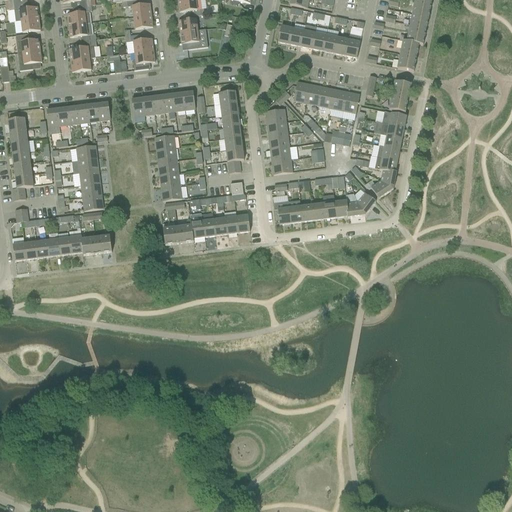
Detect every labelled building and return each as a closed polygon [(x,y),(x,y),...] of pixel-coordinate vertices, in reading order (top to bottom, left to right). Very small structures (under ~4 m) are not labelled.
[(202,11),(200,0),(195,0),(196,0),(178,2),(179,14),(189,13),(190,19),(205,17),(205,10),(202,11)] [(307,10),(309,0),(308,0),(290,0),(289,7),(307,10)] [(428,19),(432,0),(415,0),(412,16),(428,19)] [(150,6),(140,7),(132,8),(133,20),(151,17),(150,6)] [(91,25),(89,14),(92,13),(91,7),(86,8),(86,14),(67,16),(68,28),(91,25)] [(39,20),(37,9),(19,11),(14,12),(16,23),(21,23),(39,20)] [(412,16),(407,43),(406,44),(419,46),(423,47),(428,19),(412,16)] [(153,29),(151,17),(133,20),(135,31),(153,29)] [(40,32),(39,20),(21,23),(22,34),(40,32)] [(196,21),(188,22),(178,23),(180,35),(197,32),(196,21)] [(91,25),(68,28),(70,40),(80,38),(80,44),(90,43),(96,42),(95,36),(93,36),(91,25)] [(312,51),(315,35),(316,29),(305,27),(304,33),(300,49),(312,51)] [(289,46),(292,30),(281,28),(278,44),(289,46)] [(300,49),(304,33),(292,30),(289,46),(300,49)] [(197,32),(180,35),(181,46),(186,46),(187,52),(208,49),(205,31),(197,32)] [(323,53),(326,37),(315,35),(312,51),(323,53)] [(15,38),(17,56),(40,53),(39,41),(29,42),(28,36),(15,38)] [(357,60),(360,44),(361,38),(350,36),(349,42),(346,58),(357,60)] [(334,56),(338,39),(326,37),(323,53),(334,56)] [(346,58),(349,42),(338,39),(334,56),(346,58)] [(152,41),(133,43),(134,55),(153,52),(152,41)] [(94,48),(96,48),(96,42),(90,43),(80,44),(81,50),(69,51),(70,63),(92,60),(95,60),(94,48)] [(413,74),(419,46),(406,44),(407,43),(403,42),(397,71),(413,74)] [(155,64),(153,52),(134,55),(135,63),(133,63),(134,73),(148,71),(148,65),(155,64)] [(42,64),(40,53),(17,56),(20,73),(32,72),(32,66),(42,64)] [(121,74),(120,65),(120,62),(119,57),(113,58),(114,63),(113,63),(115,75),(121,74)] [(92,65),(92,60),(70,63),(72,75),(91,72),(90,67),(92,65)] [(0,71),(2,85),(10,84),(9,78),(8,68),(0,68),(0,71)] [(405,115),(411,87),(395,83),(389,111),(405,115)] [(306,106),(309,87),(297,84),(293,103),(306,106)] [(318,108),(322,89),(309,87),(306,106),(318,108)] [(331,111),(335,92),(322,89),(318,108),(331,111)] [(343,113),(347,94),(335,92),(331,111),(343,113)] [(235,93),(219,95),(220,107),(236,105),(235,93)] [(195,111),(193,94),(183,95),(185,113),(195,111)] [(290,98),(286,94),(281,97),(286,102),(290,98)] [(360,97),(347,94),(343,113),(356,116),(360,97)] [(185,113),(183,95),(172,96),(175,114),(185,113)] [(175,114),(172,96),(162,98),(164,115),(175,114)] [(164,115),(162,98),(152,99),(154,116),(164,115)] [(154,116),(152,99),(142,100),(144,118),(154,116)] [(279,99),(277,102),(275,103),(280,108),(284,104),(279,99)] [(144,118),(142,100),(131,102),(134,119),(144,118)] [(110,122),(108,105),(98,106),(100,123),(110,122)] [(238,116),(236,105),(220,107),(222,118),(238,116)] [(100,123),(98,106),(87,107),(90,125),(100,123)] [(90,125),(87,107),(77,108),(79,126),(90,125)] [(79,126),(77,108),(67,110),(69,127),(79,126)] [(69,127),(67,110),(57,111),(59,129),(69,127)] [(59,129),(57,111),(46,112),(49,130),(59,129)] [(284,111),(269,113),(265,114),(267,126),(286,124),(284,111)] [(404,130),(406,118),(384,113),(382,125),(389,126),(404,130)] [(239,128),(238,116),(222,118),(223,130),(239,128)] [(8,122),(9,133),(26,131),(24,120),(8,122)] [(287,137),(286,124),(267,126),(268,139),(287,137)] [(402,141),(404,130),(389,126),(382,125),(380,136),(386,138),(402,141)] [(308,131),(305,126),(300,130),(304,135),(308,131)] [(241,139),(239,128),(223,130),(224,141),(241,139)] [(325,137),(319,129),(315,133),(324,143),(325,137)] [(27,143),(26,131),(9,133),(11,145),(27,143)] [(312,135),(308,131),(304,135),(308,139),(312,135)] [(336,145),(339,134),(333,133),(330,144),(336,145)] [(342,147),(345,135),(339,134),(336,145),(342,147)] [(289,149),(287,137),(268,139),(270,152),(289,149)] [(175,150),(174,138),(155,140),(156,153),(175,150)] [(399,152),(402,141),(386,138),(384,149),(399,152)] [(226,153),(242,151),(241,139),(224,141),(226,153)] [(29,154),(27,143),(11,145),(12,156),(29,154)] [(97,160),(95,148),(95,147),(76,150),(77,163),(97,160)] [(397,163),(399,152),(384,149),(379,148),(377,159),(397,163)] [(291,162),(289,149),(270,152),(271,164),(291,162)] [(177,163),(175,150),(156,153),(158,165),(177,163)] [(227,164),(239,163),(244,162),(242,151),(226,153),(227,164)] [(30,166),(29,154),(12,156),(14,168),(30,166)] [(377,159),(375,170),(379,171),(396,175),(396,174),(395,174),(397,163),(377,159)] [(98,173),(97,160),(77,163),(79,175),(98,173)] [(292,175),(291,162),(271,164),(273,177),(292,175)] [(179,176),(177,163),(158,165),(159,178),(179,176)] [(31,177),(30,166),(14,168),(15,179),(31,177)] [(360,173),(355,169),(351,172),(356,177),(360,173)] [(393,191),(396,175),(379,171),(379,172),(383,173),(381,183),(393,191)] [(100,186),(98,173),(79,175),(81,188),(100,186)] [(349,174),(345,178),(349,183),(353,179),(349,174)] [(180,188),(179,176),(159,178),(161,191),(180,188)] [(33,189),(31,177),(15,179),(17,191),(12,191),(13,197),(25,196),(24,190),(33,189)] [(378,201),(393,191),(381,183),(371,190),(378,201)] [(243,196),(242,184),(230,186),(232,197),(234,197),(243,196)] [(102,198),(100,186),(81,188),(82,201),(102,198)] [(182,201),(180,188),(161,191),(162,203),(182,201)] [(365,217),(375,204),(365,195),(358,205),(365,217)] [(336,220),(334,204),(334,197),(322,198),(323,205),(325,221),(336,220)] [(103,211),(102,198),(82,201),(84,213),(103,211)] [(200,202),(190,203),(191,209),(196,208),(196,212),(200,212),(199,208),(201,208),(200,202)] [(291,225),(289,210),(288,203),(273,205),(274,212),(273,212),(275,223),(279,223),(279,227),(291,225)] [(348,220),(346,203),(334,204),(336,220),(347,218),(347,220),(348,220)] [(365,217),(358,205),(347,206),(346,203),(348,220),(365,217)] [(325,221),(323,205),(312,207),(314,222),(325,221)] [(314,222),(312,207),(300,208),(302,224),(314,222)] [(300,208),(289,210),(291,225),(302,224),(300,208)] [(250,233),(248,217),(236,219),(238,235),(250,233)] [(238,235),(236,219),(225,220),(227,236),(238,235)] [(227,236),(225,220),(214,221),(216,238),(227,236)] [(216,238),(214,221),(202,223),(204,239),(216,238)] [(204,239),(202,223),(190,224),(191,227),(193,241),(204,239)] [(191,227),(177,229),(179,245),(193,244),(193,241),(191,227)] [(179,245),(177,229),(163,231),(165,247),(179,245)] [(112,254),(110,237),(95,239),(97,256),(112,254)] [(83,255),(81,241),(81,238),(69,240),(71,256),(83,255)] [(97,256),(95,239),(81,241),(83,255),(83,257),(97,256)] [(71,256),(69,240),(58,241),(60,257),(71,256)] [(60,257),(58,241),(47,242),(49,259),(60,257)] [(49,259),(47,242),(35,244),(37,260),(49,259)] [(37,260),(35,244),(24,245),(26,262),(37,260)] [(26,262),(24,245),(13,247),(15,263),(26,262)]
